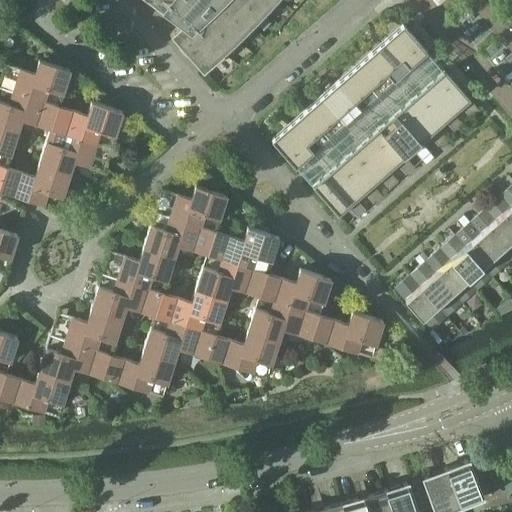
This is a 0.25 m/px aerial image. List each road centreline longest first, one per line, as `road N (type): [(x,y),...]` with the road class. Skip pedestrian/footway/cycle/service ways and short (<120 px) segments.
road 1 (tertiary): [(0,493),(215,474),(400,429)]
road 2 (residential): [(220,117),(329,251),(184,146)]
road 3 (residential): [(355,357),(141,183)]
road 4 (residential): [(86,247),(256,381)]
road 5 (residential): [(184,146),(51,38),(43,18),(48,0)]
road 6 (residential): [(220,117),(363,0)]
road 7 (residential): [(141,183),(0,73)]
road 8 (residential): [(148,399),(23,298)]
road 9 (residential): [(220,117),(115,0)]
road 10 (tertiary): [(419,0),(511,105)]
